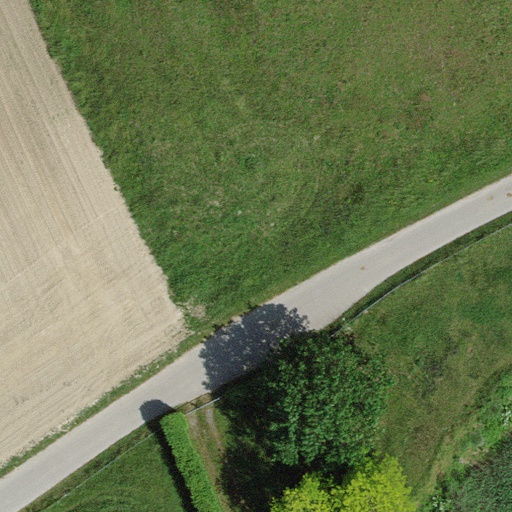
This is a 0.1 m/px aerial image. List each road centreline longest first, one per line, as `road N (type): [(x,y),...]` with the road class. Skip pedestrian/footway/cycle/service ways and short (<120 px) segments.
road 1 (unclassified): [(0,503),(185,378),(511,194)]
road 2 (track): [(185,378),(241,511)]
